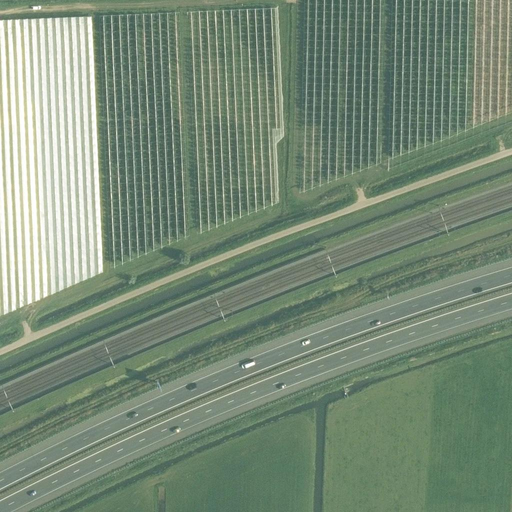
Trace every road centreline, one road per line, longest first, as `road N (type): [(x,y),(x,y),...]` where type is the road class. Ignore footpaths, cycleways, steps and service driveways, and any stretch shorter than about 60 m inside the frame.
road 1 (motorway): [(0,509),(293,376),(511,301)]
road 2 (motorway): [(511,274),(258,363),(0,480)]
road 3 (unclassified): [(511,151),(226,255),(0,351)]
